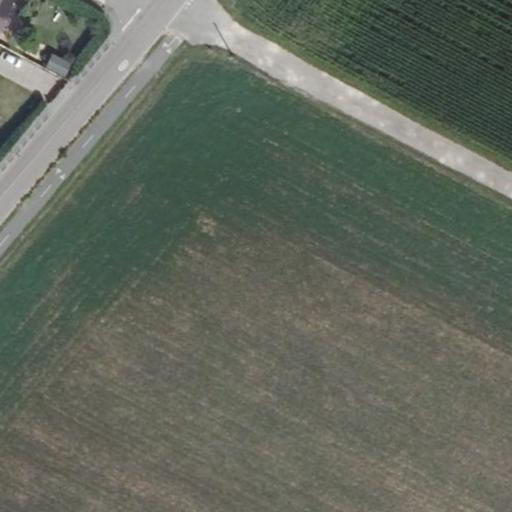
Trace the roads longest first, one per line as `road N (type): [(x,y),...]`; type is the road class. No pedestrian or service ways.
road 1 (track): [(511,185),(183,8),(162,8)]
road 2 (tertiary): [(162,8),(0,193)]
